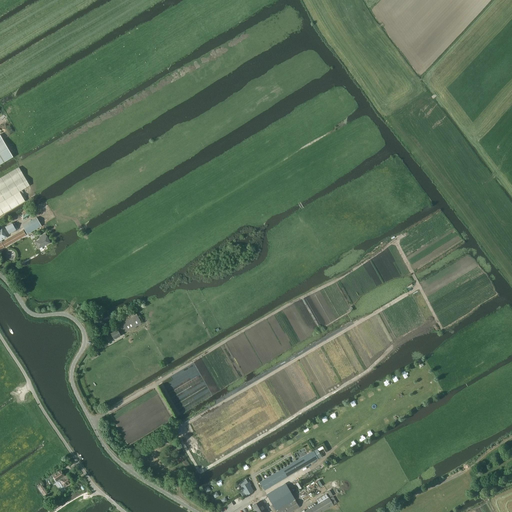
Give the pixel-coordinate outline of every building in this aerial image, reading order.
[(0,164),(12,157),(13,157),(3,140),(0,134),(0,164)] [(0,178),(0,215),(25,201),(19,192),(29,186),(18,167),(0,178)] [(36,218),(22,226),(27,234),(41,226),(36,218)] [(5,225),(8,233),(16,229),(13,222),(5,225)] [(0,249),(25,235),(23,230),(2,242),(1,240),(6,237),(2,229),(0,229),(0,249)] [(38,249),(50,243),(47,236),(46,233),(39,237),(40,239),(35,241),(38,249)] [(16,255),(15,253),(15,252),(14,252),(13,250),(12,250),(11,250),(9,250),(8,251),(7,251),(6,252),(6,253),(5,255),(6,257),(7,258),(8,259),(9,260),(11,260),(12,260),(14,259),(15,258),(15,257),(16,255)] [(121,331),(126,332),(141,323),(134,310),(119,318),(122,323),(118,325),(119,326),(116,328),(117,330),(111,333),(114,339),(120,335),(119,333),(121,331)] [(172,429),(175,435),(180,432),(177,426),(172,429)] [(290,445),(295,443),(291,437),(286,440),(290,445)] [(264,479),(260,482),(264,489),(265,490),(293,473),(318,459),(322,457),(317,449),(313,451),(288,465),(264,479)] [(60,469),(52,474),(57,482),(61,488),(64,487),(71,482),(67,475),(65,476),(64,475),(60,469)] [(239,483),(246,495),(253,491),(246,479),(239,483)] [(42,484),(38,487),(44,495),(48,493),(42,484)] [(277,511),(290,511),(299,507),(286,485),(268,496),(277,511)] [(333,505),(337,503),(334,496),(330,499),(329,498),(327,494),(317,500),(319,503),(303,511),(322,511),(334,505),(333,505)] [(256,511),(266,511),(267,511),(262,505),(263,504),(261,501),(261,502),(260,501),(252,505),(256,511)]
